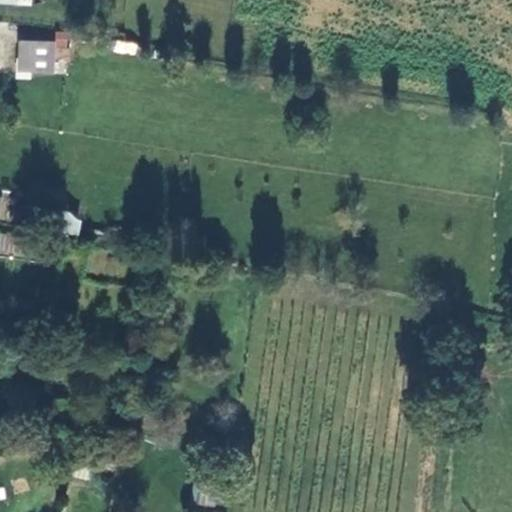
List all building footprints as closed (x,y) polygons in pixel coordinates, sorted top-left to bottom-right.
[(60,70),(62,39),(26,38),(25,69),(60,70)] [(135,56),(138,44),(115,38),(112,51),(135,56)] [(77,235),(82,218),(64,213),(59,230),(77,235)] [(38,237),(9,233),(7,248),(37,252),(38,237)] [(96,458),(70,451),(65,472),(90,479),(96,458)] [(192,485),(193,506),(214,505),(213,485),(192,485)]
